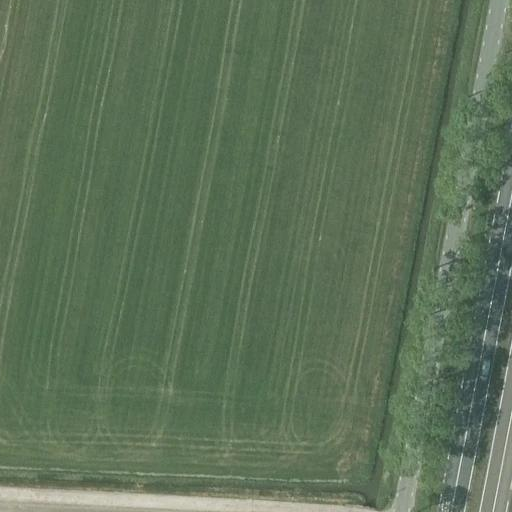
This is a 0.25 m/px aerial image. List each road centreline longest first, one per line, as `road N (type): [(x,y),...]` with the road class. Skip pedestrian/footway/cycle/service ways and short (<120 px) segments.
road 1 (unclassified): [(400,511),(499,0)]
road 2 (primary): [(511,178),(447,511)]
